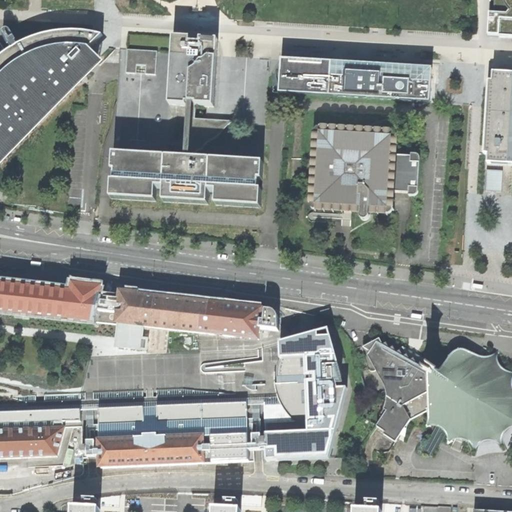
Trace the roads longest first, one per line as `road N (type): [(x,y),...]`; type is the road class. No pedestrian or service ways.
road 1 (residential): [(0,234),(511,311)]
road 2 (residential): [(41,497),(186,480),(511,498)]
